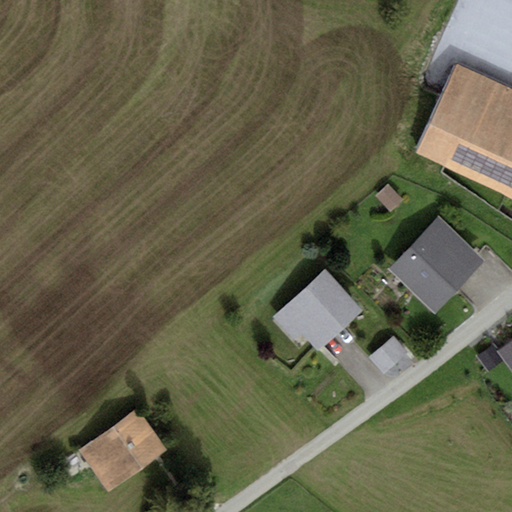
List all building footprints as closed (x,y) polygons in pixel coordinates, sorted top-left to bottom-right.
[(511,0),(460,0),(419,87),(442,97),(457,64),(511,89),(511,0)] [(511,89),(457,64),(442,97),(416,153),(511,196),(511,89)] [(402,200),(388,185),(375,197),(390,212),(402,200)] [(483,261),(439,219),(390,270),(435,312),(483,261)] [(363,311),(325,270),(273,318),(294,341),(302,333),(319,352),(363,311)] [(393,337),(368,357),(382,374),(407,354),(393,337)] [(511,341),(499,350),(497,352),(503,360),(511,372),(511,341)] [(493,343),(476,357),(488,372),(503,360),(497,352),(499,350),(493,343)] [(137,410),(80,451),(109,492),(167,452),(137,410)]
